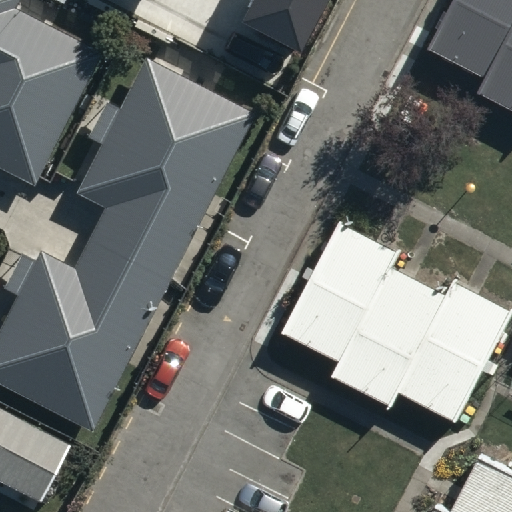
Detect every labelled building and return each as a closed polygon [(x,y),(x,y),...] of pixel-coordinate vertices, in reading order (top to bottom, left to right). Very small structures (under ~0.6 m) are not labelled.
[(0,0),(0,167),(34,185),(102,55),(18,11),(23,0),(0,0)] [(329,0),(250,0),(239,22),(301,54),(329,0)] [(511,0),(460,0),(435,51),(483,76),(473,95),(511,114),(511,0)] [(18,297),(0,331),(0,387),(93,436),(255,119),(146,63),(121,111),(109,105),(89,143),(102,150),(78,196),(106,211),(76,269),(41,252),(35,264),(24,258),(6,291),(18,297)] [(511,335),(511,316),(457,288),(449,303),(396,276),(403,261),(341,230),(285,339),(333,363),(324,382),(397,419),(404,405),(462,434),(511,335)] [(0,410),(0,481),(41,502),(69,447),(0,410)] [(511,511),(511,471),(490,460),(461,511),(444,511),(441,511),(440,511),(511,511)]
